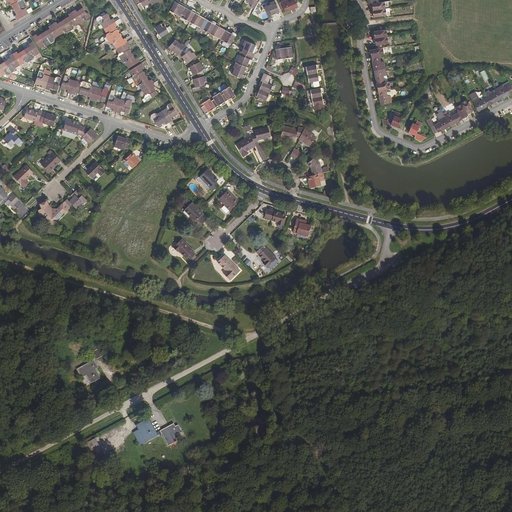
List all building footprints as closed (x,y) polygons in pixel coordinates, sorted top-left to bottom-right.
[(10,2),(13,8),(25,2),(23,0),(6,0),(8,3),(10,2)] [(134,0),(141,11),(144,9),(143,7),(150,3),(152,6),(158,2),(159,3),(163,1),(162,0),(134,0)] [(175,1),(170,11),(177,15),(178,12),(181,14),(184,16),(183,18),(189,22),(197,26),(198,24),(201,26),(200,28),(203,30),(210,34),(217,38),(218,35),(221,37),(224,39),(223,41),(230,45),(236,35),(236,34),(233,32),(232,33),(231,34),(225,30),(219,27),(220,26),(219,25),(217,23),(216,24),(215,22),(213,21),(211,22),(205,19),(199,15),(199,13),(197,12),(195,12),(195,11),(193,10),(191,10),(191,11),(185,7),(179,4),(179,3),(179,2),(177,0),(175,1)] [(238,0),(239,1),(239,0),(243,0),(245,0),(244,2),(245,3),(246,4),(248,3),(248,2),(252,5),(251,7),(254,9),(259,0),(238,0)] [(279,4),(282,11),(284,10),(285,13),(291,10),(291,11),(298,8),(295,1),(289,4),(287,0),(279,4)] [(264,7),(269,19),(273,18),(271,15),(275,14),(276,14),(277,15),(279,14),(280,13),(275,1),(270,3),(270,5),(264,7)] [(14,16),(16,20),(28,14),(25,9),(27,6),(25,2),(13,8),(16,15),(14,16)] [(371,7),(371,11),(385,9),(384,2),(376,3),(372,4),(372,7),(371,7)] [(72,13),(79,24),(84,21),(87,22),(90,19),(90,17),(89,14),(86,13),(83,8),(77,12),(75,10),(72,13)] [(373,14),(374,17),(386,16),(385,9),(371,11),(372,14),(373,14)] [(63,21),(70,32),(74,29),(74,26),(79,24),(72,13),(68,15),(69,17),(63,21)] [(101,25),(104,29),(115,22),(113,19),(111,20),(107,14),(102,17),(100,16),(97,19),(96,21),(98,25),(101,25)] [(52,25),(59,36),(64,33),(67,34),(70,32),(63,21),(57,24),(56,22),(52,25)] [(106,38),(108,40),(119,33),(115,28),(117,27),(115,22),(104,29),(107,34),(106,38)] [(156,35),(158,38),(159,39),(169,33),(165,25),(162,27),(161,24),(154,28),(158,34),(157,34),(156,35)] [(43,33),(50,44),(54,42),(55,39),(59,36),(52,25),(49,27),(50,29),(43,33)] [(374,36),(375,38),(387,37),(386,30),(372,32),(373,36),(374,36)] [(32,37),(39,48),(45,45),(47,46),(50,44),(43,33),(38,37),(36,35),(32,37)] [(114,45),(116,49),(127,42),(125,39),(123,40),(119,33),(108,40),(110,44),(114,45)] [(374,42),(374,46),(388,44),(387,37),(375,38),(375,41),(374,42)] [(177,56),(179,59),(182,57),(184,60),(184,61),(183,62),(185,64),(186,64),(187,64),(196,57),(193,53),(192,54),(187,48),(183,51),(182,50),(185,46),(182,43),(180,44),(175,39),(167,49),(169,52),(171,50),(175,52),(174,53),(174,55),(176,56),(177,56)] [(235,68),(232,75),(244,80),(245,76),(243,75),(244,71),(245,71),(246,71),(247,69),(247,68),(246,67),(248,63),(250,64),(253,57),(255,54),(252,53),(254,49),(255,49),(256,49),(257,47),(256,45),(244,40),(242,45),(244,46),(241,52),(240,52),(238,55),(240,56),(237,63),(235,62),(233,67),(235,68)] [(24,51),(31,62),(34,59),(35,56),(39,53),(33,42),(29,45),(30,47),(24,51)] [(118,57),(120,60),(131,53),(128,47),(129,46),(127,42),(116,49),(119,54),(118,57)] [(275,49),(277,60),(284,59),(293,58),(291,46),(290,45),(287,46),(286,47),(287,48),(283,48),(280,49),(280,48),(279,47),(276,47),(275,49)] [(371,53),(371,57),(379,56),(384,55),(383,48),(375,49),(369,51),(369,54),(371,53)] [(13,55),(20,66),(25,63),(27,63),(31,62),(24,51),(18,54),(16,52),(13,55)] [(126,64),(128,69),(139,62),(137,58),(135,60),(131,53),(120,60),(122,64),(126,64)] [(4,62),(11,73),(14,71),(15,69),(20,66),(13,55),(9,57),(10,59),(4,62)] [(374,64),(375,71),(385,69),(384,62),(381,63),(379,56),(371,57),(373,64),(374,64)] [(0,77),(0,78),(5,75),(8,76),(11,73),(4,62),(0,65),(0,77)] [(192,88),(193,92),(206,89),(204,82),(206,82),(204,77),(199,78),(199,76),(204,74),(200,68),(202,67),(200,62),(189,68),(188,68),(188,69),(189,71),(190,72),(191,71),(193,75),(190,76),(192,80),(191,81),(192,83),(193,84),(194,83),(195,88),(192,88)] [(132,79),(134,82),(145,75),(141,69),(143,68),(141,64),(130,71),(133,76),(132,77),(132,79)] [(307,75),(309,83),(319,81),(321,81),(320,77),(319,76),(318,76),(317,73),(317,70),(318,69),(319,68),(318,66),(317,65),(306,67),(307,75)] [(293,66),(288,72),(292,74),(295,76),(299,70),(296,68),(293,66)] [(375,78),(377,84),(384,83),(383,76),(386,75),(385,69),(375,71),(376,78),(375,78)] [(484,70),(480,72),(485,81),(489,79),(484,70)] [(36,82),(35,84),(42,86),(42,88),(45,89),(49,77),(44,75),(43,73),(39,71),(38,74),(36,82)] [(68,90),(67,93),(71,94),(75,82),(70,80),(69,77),(65,75),(61,88),(68,90)] [(140,87),(142,91),(153,84),(151,81),(149,82),(145,75),(134,82),(136,86),(140,87)] [(49,77),(45,89),(49,91),(50,88),(57,91),(61,78),(57,77),(55,79),(49,77)] [(295,84),(293,87),(300,90),(302,87),(303,83),(296,80),(295,84)] [(256,92),(254,95),(255,97),(266,101),(269,93),(272,86),(261,81),(260,81),(259,84),(260,86),(261,86),(259,89),(258,92),(257,92),(256,92)] [(75,82),(71,94),(75,95),(76,93),(83,95),(87,83),(83,82),(80,83),(75,82)] [(377,87),(378,91),(386,90),(391,89),(389,82),(388,82),(384,83),(377,84),(375,84),(376,88),(377,87)] [(87,83),(83,95),(90,98),(89,100),(93,101),(97,89),(92,87),(90,84),(87,83)] [(144,98),(146,102),(157,95),(153,89),(155,88),(153,84),(142,91),(145,96),(144,98)] [(497,89),(502,98),(508,95),(511,93),(511,87),(510,85),(505,88),(503,85),(497,89)] [(201,108),(205,114),(211,110),(212,111),(213,112),(215,110),(216,109),(215,108),(221,104),(222,105),(223,105),(225,104),(226,103),(225,102),(231,98),(231,99),(233,99),(235,98),(236,97),(235,96),(229,87),(222,91),(224,93),(221,95),(220,93),(213,97),(214,100),(211,101),(210,99),(203,103),(204,106),(201,108)] [(282,88),(281,95),(284,96),(288,96),(290,89),(286,88),(282,88)] [(312,98),(313,106),(324,104),(325,103),(325,100),(323,99),(323,100),(322,96),(321,93),(322,93),(323,92),(322,88),(320,88),(310,90),(312,98)] [(97,89),(93,101),(97,102),(98,100),(105,102),(109,90),(105,89),(102,90),(97,89)] [(487,98),(490,105),(497,102),(497,101),(502,98),(497,89),(490,92),(489,91),(484,93),(487,98)] [(380,98),(381,105),(392,103),(390,96),(387,96),(386,90),(378,91),(379,98),(380,98)] [(110,94),(106,107),(113,109),(112,111),(116,113),(120,100),(115,98),(114,96),(110,94)] [(473,101),(477,110),(478,111),(484,107),(484,108),(490,105),(487,98),(480,101),(479,98),(473,101)] [(120,100),(116,113),(120,114),(121,112),(128,114),(132,102),(128,100),(126,102),(120,100)] [(462,104),(468,115),(470,114),(470,113),(473,111),(467,100),(461,103),(462,104)] [(162,112),(169,123),(172,121),(171,119),(177,115),(174,110),(175,107),(173,104),(170,104),(167,106),(166,109),(162,112)] [(459,113),(462,120),(465,118),(464,117),(468,115),(462,104),(455,107),(459,113)] [(26,108),(23,118),(35,121),(36,119),(39,120),(43,112),(38,110),(38,112),(26,108)] [(39,120),(39,121),(43,122),(43,123),(53,127),(56,116),(43,112),(39,120)] [(164,123),(166,125),(169,123),(162,112),(157,115),(154,114),(151,116),(150,119),(152,122),(154,122),(158,127),(164,123)] [(382,118),(383,125),(390,128),(391,125),(397,127),(401,119),(398,117),(400,113),(396,112),(391,122),(382,118)] [(445,116),(450,126),(455,123),(456,123),(462,120),(459,113),(453,116),(451,113),(445,116)] [(434,126),(438,132),(438,133),(445,129),(450,126),(445,116),(439,120),(440,122),(434,126)] [(66,119),(63,130),(77,135),(80,126),(81,124),(66,119)] [(413,123),(410,133),(416,136),(415,138),(422,141),(428,138),(417,133),(422,123),(418,121),(416,125),(413,123)] [(80,126),(77,135),(80,135),(89,145),(98,136),(94,132),(93,133),(90,129),(88,132),(86,133),(82,130),(83,127),(80,126)] [(11,127),(8,130),(10,132),(3,139),(10,147),(15,143),(18,146),(23,142),(15,134),(17,132),(11,127)] [(282,127),(280,136),(287,138),(287,137),(288,136),(295,138),(299,139),(304,130),(298,128),(297,130),(282,127)] [(250,135),(254,143),(257,142),(257,140),(270,137),(268,128),(254,131),(255,134),(250,135)] [(299,139),(298,140),(309,147),(315,138),(304,130),(299,139)] [(236,145),(242,156),(247,153),(246,151),(245,150),(255,144),(254,143),(250,135),(236,145)] [(118,137),(114,147),(124,150),(124,147),(128,148),(131,140),(123,137),(122,138),(118,137)] [(293,149),(290,157),(295,160),(300,154),(293,149)] [(41,164),(49,173),(61,161),(53,153),(41,164)] [(125,160),(133,169),(141,162),(133,153),(125,160)] [(311,168),(313,175),(318,174),(321,173),(319,164),(314,158),(307,164),(311,168)] [(5,162),(1,166),(7,172),(11,168),(5,162)] [(85,172),(91,179),(97,173),(101,176),(105,172),(96,162),(85,172)] [(14,177),(24,188),(29,183),(26,180),(33,173),(26,166),(14,177)] [(199,177),(213,190),(218,185),(216,182),(218,180),(207,169),(199,177)] [(308,176),(310,188),(320,186),(318,174),(313,175),(308,176)] [(9,205),(12,209),(15,206),(14,205),(8,200),(5,197),(7,195),(0,188),(0,201),(2,200),(8,207),(9,205)] [(76,190),(73,194),(78,199),(81,196),(76,190)] [(219,198),(230,210),(237,203),(231,196),(232,194),(228,190),(219,198)] [(64,202),(69,208),(72,205),(75,209),(81,203),(83,205),(86,202),(81,196),(78,199),(73,194),(71,195),(70,197),(72,199),(69,202),(67,200),(64,202)] [(232,194),(231,196),(237,203),(239,201),(232,194)] [(8,200),(14,205),(19,200),(14,195),(8,200)] [(38,210),(38,214),(42,214),(45,216),(45,218),(46,220),(57,220),(69,208),(64,202),(57,209),(51,210),(47,205),(47,201),(42,204),(40,206),(42,209),(38,210)] [(194,223),(199,227),(206,221),(201,216),(203,214),(192,203),(184,210),(195,221),(194,223)] [(266,210),(264,218),(272,220),(272,221),(277,222),(277,225),(282,226),(285,215),(266,210)] [(296,219),(292,233),(307,237),(310,226),(303,224),(304,221),(296,219)] [(187,258),(189,260),(196,254),(193,251),(182,239),(173,247),(178,252),(179,250),(186,258),(187,258)] [(263,263),(267,267),(276,258),(263,244),(256,252),(259,254),(259,255),(265,261),(263,263)] [(224,275),(229,280),(239,270),(224,255),(217,262),(225,271),(226,272),(224,275)] [(99,354),(96,347),(90,351),(93,357),(99,354)] [(90,358),(73,369),(77,376),(82,373),(86,381),(95,377),(90,367),(87,369),(87,367),(93,364),(90,358)] [(165,424),(159,428),(169,439),(176,434),(173,429),(181,424),(176,416),(172,418),(171,416),(165,421),(168,424),(166,425),(165,424)] [(156,432),(144,418),(135,425),(138,429),(145,438),(146,440),(156,432)] [(138,429),(132,433),(139,443),(145,438),(138,429)] [(101,433),(90,438),(96,449),(108,444),(101,433)] [(108,444),(96,449),(99,452),(99,455),(111,449),(108,444)]
